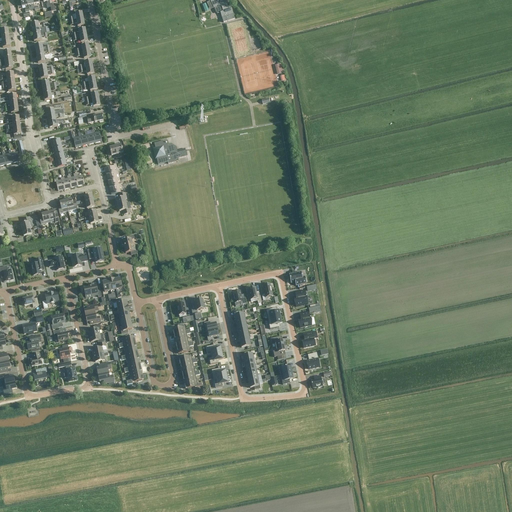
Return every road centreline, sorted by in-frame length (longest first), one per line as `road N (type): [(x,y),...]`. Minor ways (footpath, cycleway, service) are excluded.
road 1 (residential): [(279,272),(305,394),(242,399),(218,285)]
road 2 (residential): [(4,290),(27,398),(89,388),(65,277)]
road 3 (residential): [(176,122),(116,137),(89,0)]
road 4 (residential): [(46,198),(10,0)]
road 5 (residential): [(136,303),(153,384),(175,387),(156,299)]
